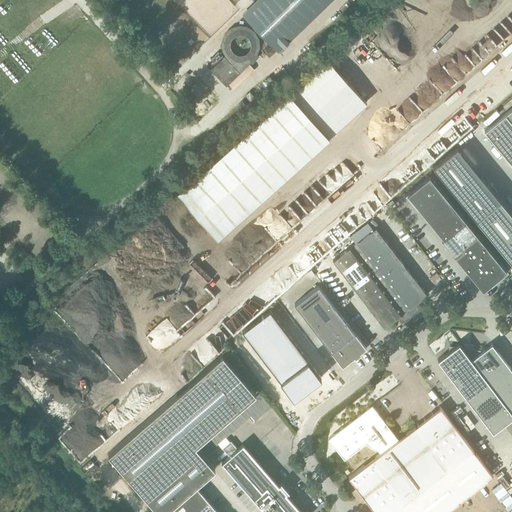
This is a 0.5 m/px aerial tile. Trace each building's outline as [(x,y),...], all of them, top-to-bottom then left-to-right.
[(328,0),(257,0),(243,13),(278,49),(328,0)] [(256,46),(256,43),(255,40),(253,36),(252,34),(250,32),(246,30),(242,28),(239,28),(235,28),(232,29),(229,30),(226,32),(224,35),(222,37),(221,40),(220,44),(220,48),(221,52),(222,55),(224,59),(227,61),(229,62),(233,64),(237,64),(240,64),(244,63),(247,62),(250,59),(253,56),(254,54),(256,50),(256,46)] [(367,102),(365,100),(326,57),(178,190),(177,190),(217,235),(367,102)] [(255,69),(249,63),(229,83),(234,89),(255,69)] [(511,107),(485,130),(511,162),(511,107)] [(511,213),(457,146),(433,166),(501,250),(511,262),(511,213)] [(417,208),(418,206),(443,237),(442,238),(453,252),(483,288),(489,283),(491,285),(508,271),(477,233),(429,175),(405,194),(417,208)] [(332,257),(384,325),(397,315),(402,321),(421,306),(416,300),(426,292),(375,225),(332,257)] [(355,357),(360,354),(359,353),(366,347),(355,333),(319,285),(310,291),(295,303),(331,351),(342,365),(354,356),(355,357)] [(270,310),(242,331),(293,399),(321,377),(270,310)] [(468,399),(470,398),(469,396),(488,381),(461,346),(457,341),(453,345),(448,344),(448,348),(443,352),(437,357),(468,399)] [(478,348),(461,346),(488,381),(511,412),(511,368),(491,341),(479,350),(478,348)] [(109,453),(108,454),(158,511),(219,511),(196,485),(196,484),(215,468),(195,445),(231,414),(256,392),(251,386),(243,377),(240,374),(232,365),(223,354),(223,355),(123,441),(109,453)] [(470,398),(468,399),(491,429),(511,413),(511,412),(488,381),(469,396),(470,398)] [(254,397),(266,410),(271,405),(259,392),(254,397)] [(266,410),(254,397),(249,401),(260,415),(266,410)] [(249,401),(243,406),(251,415),(255,420),(260,415),(249,401)] [(398,439),(372,405),(329,438),(328,438),(344,459),(366,442),(366,443),(367,443),(368,444),(368,445),(369,446),(370,446),(371,447),(372,447),(373,448),(374,448),(375,448),(376,448),(377,448),(380,452),(349,476),(354,484),(375,511),(444,511),(492,475),(440,407),(398,439)] [(238,410),(246,419),(251,415),(243,406),(238,410)] [(233,415),(241,423),(246,419),(238,410),(233,415)] [(229,419),(236,428),(241,423),(233,415),(229,419)] [(511,416),(492,432),(503,445),(511,437),(511,416)] [(224,423),(231,432),(236,428),(229,419),(224,423)] [(224,423),(219,427),(215,431),(222,440),(227,436),(231,432),(224,423)] [(222,440),(215,431),(210,435),(206,439),(213,447),(218,444),(222,440)] [(511,437),(503,445),(511,457),(511,437)] [(213,447),(206,439),(201,443),(209,451),(213,447)] [(301,511),(285,493),(287,492),(280,483),(278,485),(243,444),(237,449),(230,440),(222,448),(229,456),(222,462),(265,511),(301,511)]
